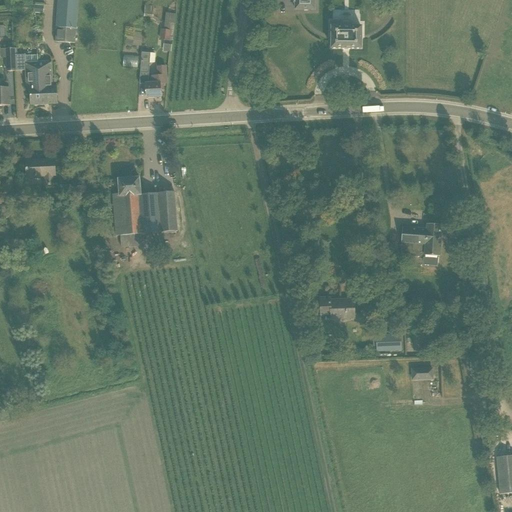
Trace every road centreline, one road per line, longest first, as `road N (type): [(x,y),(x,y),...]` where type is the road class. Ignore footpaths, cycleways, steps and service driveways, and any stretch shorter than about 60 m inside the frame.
road 1 (tertiary): [(511,124),(406,107),(234,116)]
road 2 (tertiary): [(234,116),(0,130)]
